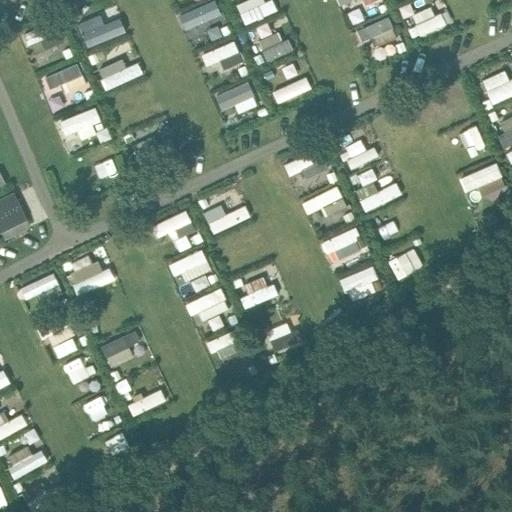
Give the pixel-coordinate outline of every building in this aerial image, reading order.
[(209,0),(175,13),(181,29),(221,14),(215,0),(209,0)] [(241,0),(235,3),(243,24),(272,13),(267,0),(241,0)] [(440,28),(434,5),(408,13),(414,35),(440,28)] [(115,6),(99,12),(103,22),(119,16),(115,6)] [(126,32),(120,17),(102,24),(98,14),(77,22),(86,47),(126,32)] [(388,16),(354,28),(358,41),(393,28),(388,16)] [(43,49),(63,41),(53,18),(21,31),(27,46),(40,41),(43,49)] [(264,60),(288,53),(281,31),(258,38),(264,60)] [(203,65),(218,59),(223,69),(242,60),(232,38),(198,54),(203,65)] [(142,75),(138,62),(122,67),(119,59),(97,66),(104,88),(142,75)] [(77,62),(40,76),(52,107),(88,93),(77,62)] [(511,78),(507,81),(503,70),(480,79),(491,104),(511,95),(511,78)] [(218,110),(233,104),(237,113),(257,104),(247,80),(212,94),(218,110)] [(439,91),(450,114),(469,105),(458,82),(439,91)] [(115,106),(138,98),(133,85),(111,93),(115,106)] [(118,128),(163,113),(158,98),(113,112),(118,128)] [(93,107),(69,115),(77,139),(101,131),(93,107)] [(511,114),(493,122),(502,147),(511,142),(511,114)] [(479,124),(466,128),(474,152),(488,148),(479,124)] [(127,146),(133,157),(147,149),(140,138),(127,146)] [(340,150),(348,169),(374,158),(365,139),(340,150)] [(86,167),(108,158),(103,147),(81,156),(86,167)] [(317,148),(282,162),(292,186),(327,172),(317,148)] [(462,193),(501,176),(495,161),(456,178),(462,193)] [(400,195),(394,182),(375,190),(372,181),(353,189),(363,211),(400,195)] [(298,201),(304,214),(341,196),(336,184),(298,201)] [(0,231),(26,219),(13,192),(0,197),(0,231)] [(319,208),(325,221),(348,209),(341,197),(319,208)] [(209,233),(249,218),(244,206),(223,214),(219,205),(202,211),(209,233)] [(156,239),(173,231),(176,238),(193,230),(184,209),(149,225),(156,239)] [(323,253),(333,250),(336,259),(364,249),(357,227),(318,240),(323,253)] [(201,248),(168,263),(177,284),(211,269),(201,248)] [(111,266),(98,270),(96,262),(66,271),(72,294),(116,281),(111,266)] [(371,265),(339,278),(349,301),(381,288),(371,265)] [(190,279),(193,290),(217,283),(214,272),(190,279)] [(24,303),(59,292),(53,273),(18,285),(24,303)] [(245,307),(276,296),(272,283),(264,286),(261,276),(244,282),(249,293),(241,296),(245,307)] [(182,302),(187,317),(197,314),(199,320),(230,310),(223,289),(182,302)] [(37,327),(48,347),(72,334),(62,314),(37,327)] [(132,355),(127,344),(139,339),(134,328),(98,345),(109,366),(132,355)] [(2,369),(0,369),(0,387),(9,383),(2,369)] [(119,397),(123,395),(131,414),(164,402),(158,388),(131,398),(124,380),(114,384),(119,397)] [(0,437),(27,427),(21,413),(6,420),(3,412),(0,413),(0,437)] [(43,445),(6,466),(13,479),(50,458),(43,445)]
